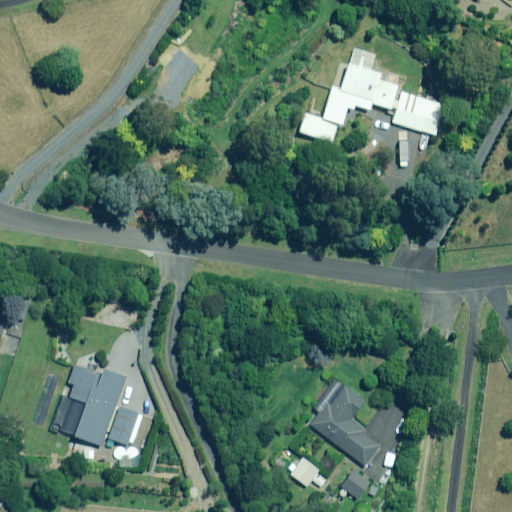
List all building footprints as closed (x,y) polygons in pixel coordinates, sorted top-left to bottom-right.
[(378,55),(354,48),(342,90),(333,88),(324,118),(306,113),(300,133),(333,142),(338,124),(344,126),(348,110),(355,112),(356,107),(371,111),(373,104),(397,110),(393,123),(437,135),(446,103),(398,90),(401,79),(374,71),(378,55)] [(30,302),(20,298),(14,317),(24,320),(30,302)] [(53,428),(102,445),(127,376),(105,369),(102,377),(75,367),(70,383),(74,384),(69,396),(65,395),(53,428)] [(342,383),(311,424),(365,465),(380,445),(364,433),(366,431),(350,419),(364,401),(342,383)] [(139,413),(120,406),(109,438),(127,445),(139,413)] [(297,466),(292,463),(288,470),(300,477),(307,466),(300,461),(297,466)] [(328,480),(317,471),(310,480),(321,489),(328,480)] [(370,484),(353,471),(341,487),(358,500),(370,484)]
